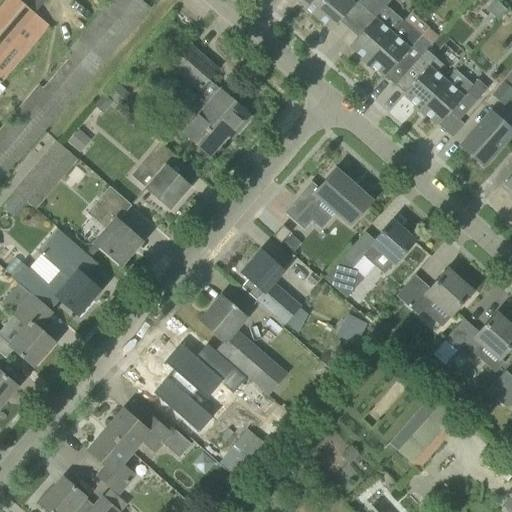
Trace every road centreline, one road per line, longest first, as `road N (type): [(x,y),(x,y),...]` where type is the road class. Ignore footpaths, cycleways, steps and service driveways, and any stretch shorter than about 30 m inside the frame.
road 1 (residential): [(0,497),(329,109)]
road 2 (residential): [(511,268),(329,109)]
road 3 (residential): [(329,109),(205,0)]
